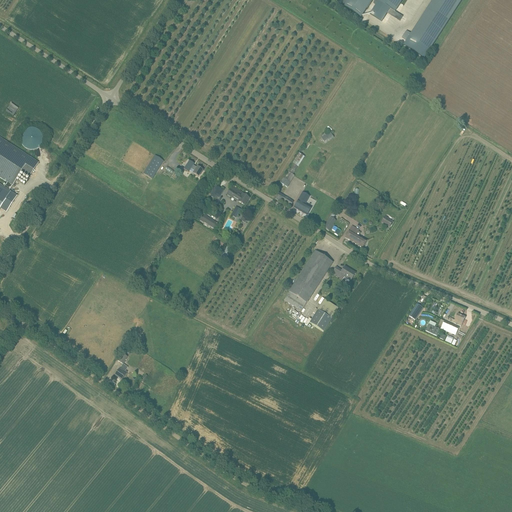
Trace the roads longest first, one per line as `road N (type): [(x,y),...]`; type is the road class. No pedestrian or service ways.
road 1 (unclassified): [(511,321),(386,269),(109,98)]
road 2 (unclassified): [(319,511),(236,477),(0,300)]
road 3 (unclassified): [(0,266),(109,98)]
road 4 (unclassified): [(109,98),(0,26)]
